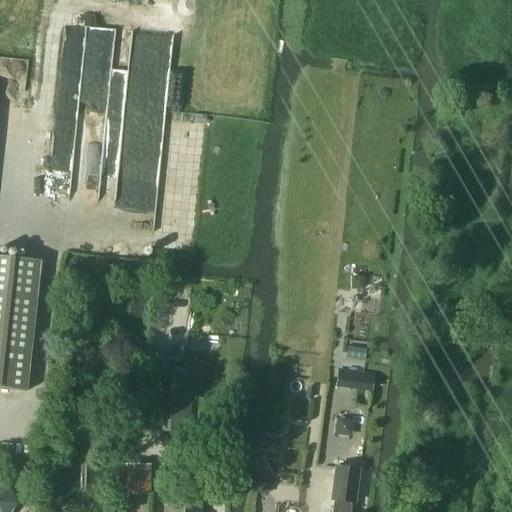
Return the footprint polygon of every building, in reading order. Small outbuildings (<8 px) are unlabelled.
[(0,257),(0,390),(26,393),(39,262),(0,257)] [(186,434),(188,397),(191,371),(165,371),(163,395),(160,432),(186,434)] [(334,467),(329,501),(331,501),(333,501),(350,504),(353,504),(358,471),(334,467)] [(124,469),(124,496),(148,497),(149,469),(124,469)] [(350,504),(333,501),(331,511),(349,511),(350,506),(350,504)]
